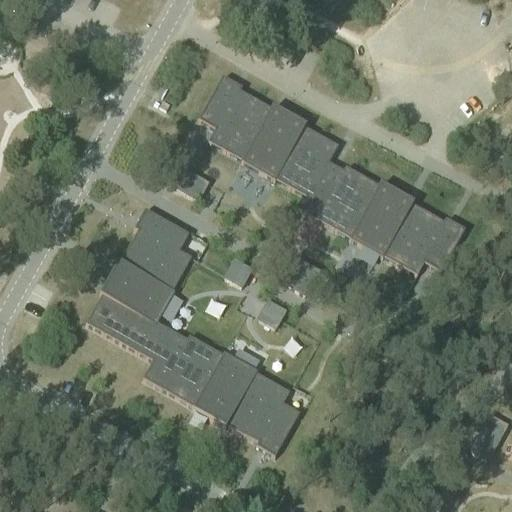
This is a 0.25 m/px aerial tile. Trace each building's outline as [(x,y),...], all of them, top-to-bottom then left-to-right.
[(221,82),(196,126),(213,135),(207,147),(237,164),(240,166),(239,167),(274,187),(274,185),(305,203),(298,216),(348,244),(347,245),(381,264),(382,263),(415,282),(422,270),(439,279),(464,235),(444,224),(442,228),(411,211),(413,208),(404,203),(399,201),(379,189),(377,191),(344,173),(342,176),(327,168),(337,152),(304,133),(305,131),(271,111),(270,114),(239,96),(241,93),(221,82)] [(202,197),(207,189),(182,175),(172,192),(194,205),(199,196),(202,197)] [(100,301),(84,329),(151,367),(141,384),(191,413),(190,415),(224,434),(225,432),(256,449),(254,453),(273,464),(298,419),(281,410),(288,398),(255,379),(256,377),(222,358),(221,360),(187,341),(185,345),(156,328),(173,298),(171,297),(190,263),(178,256),(188,240),(144,215),(133,234),(136,236),(119,267),(117,266),(98,300),(100,301)] [(233,265),(223,283),(241,293),(245,284),(243,282),(248,274),(233,265)] [(319,290),(325,280),(300,267),(286,291),(311,305),(315,298),(312,296),(317,288),(319,290)] [(262,316),(257,324),(274,334),(284,317),(269,308),(265,317),(262,316)] [(488,421),(478,439),(496,448),(504,434),(495,429),(497,426),(488,421)] [(478,439),(469,456),(478,461),(479,458),(488,462),(496,448),(478,439)]
